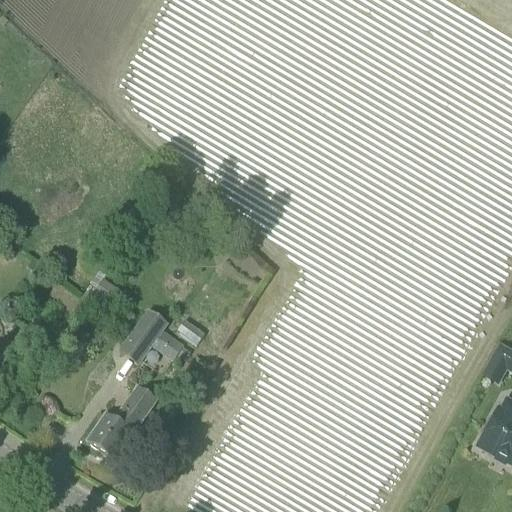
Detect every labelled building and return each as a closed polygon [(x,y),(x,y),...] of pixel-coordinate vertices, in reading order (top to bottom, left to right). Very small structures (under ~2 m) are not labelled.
[(221,274),(200,308),(228,325),(248,291),(221,274)] [(181,348),(162,336),(167,329),(146,314),(115,356),(136,371),(151,350),(157,354),(160,349),(174,358),(181,348)] [(505,374),(511,377),(511,356),(496,349),(479,380),(496,389),(505,374)] [(133,438),(132,437),(155,404),(140,393),(116,426),(105,418),(85,447),(109,463),(119,450),(123,453),(133,438)] [(511,407),(505,404),(500,413),(497,412),(476,450),(496,461),(498,459),(505,463),(503,465),(511,469),(511,407)]
